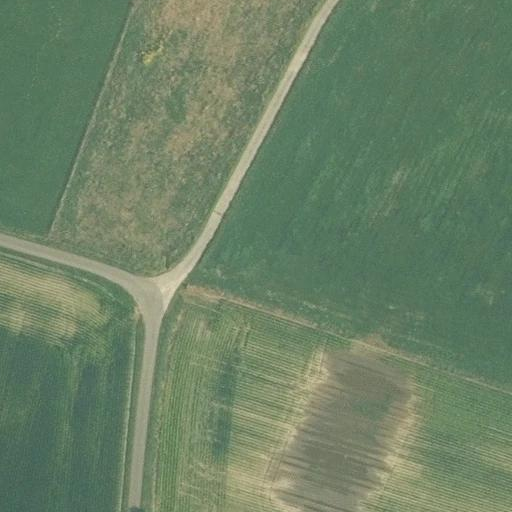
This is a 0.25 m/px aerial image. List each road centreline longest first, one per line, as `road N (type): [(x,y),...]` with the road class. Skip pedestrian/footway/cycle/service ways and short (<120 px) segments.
road 1 (unclassified): [(150,300),(193,258),(333,0)]
road 2 (unclassified): [(134,511),(150,300)]
road 3 (unclassified): [(150,300),(118,274),(0,241)]
